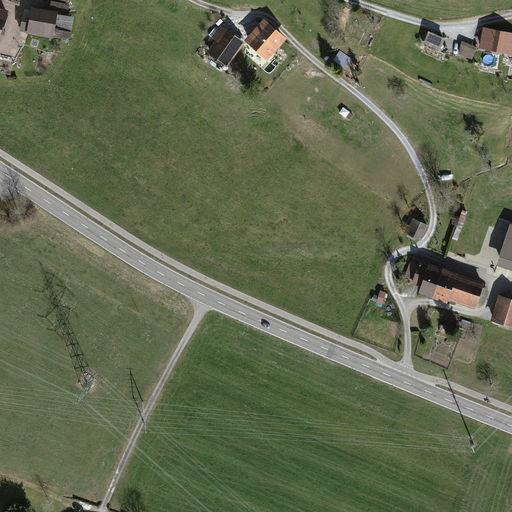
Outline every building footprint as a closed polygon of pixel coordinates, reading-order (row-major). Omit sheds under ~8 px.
[(70,4),(51,0),(49,10),(58,12),(53,36),(68,39),(72,32),(75,16),(68,15),(70,4)] [(0,33),(8,9),(0,6),(0,33)] [(49,10),(32,6),(29,22),(22,20),(20,30),(53,37),(53,36),(58,12),(49,10)] [(264,18),(244,39),(267,60),(286,38),(264,18)] [(244,42),(220,25),(211,37),(216,40),(207,52),(226,66),(244,42)] [(511,32),(483,27),(479,47),(511,53),(511,32)] [(445,38),(428,31),(423,43),(440,50),(445,38)] [(477,47),(463,41),(461,45),(459,54),(472,59),(477,47)] [(339,51),(333,60),(345,69),(352,59),(339,51)] [(511,225),(510,225),(497,269),(511,274),(511,225)] [(486,286),(420,264),(412,287),(421,290),(419,295),(449,305),(450,301),(477,310),(486,286)] [(511,300),(511,302),(499,298),(491,325),(511,330),(511,300)]
